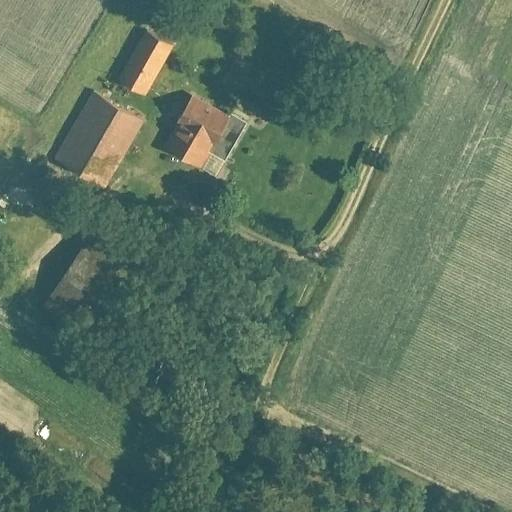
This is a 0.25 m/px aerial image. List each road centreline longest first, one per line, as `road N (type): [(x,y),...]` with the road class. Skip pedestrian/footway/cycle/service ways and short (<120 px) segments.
road 1 (track): [(448,0),(331,243),(305,253),(231,232),(159,196)]
road 2 (track): [(201,511),(299,306)]
